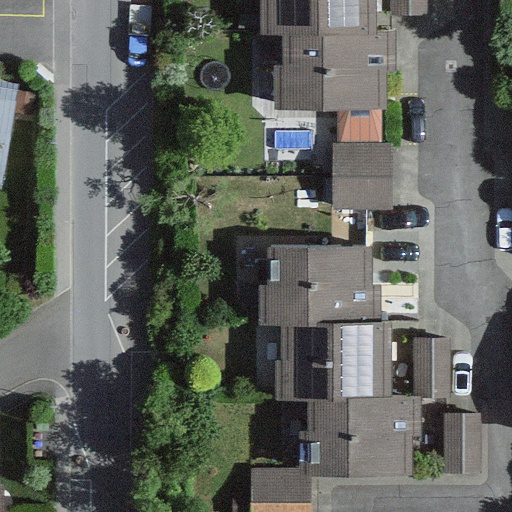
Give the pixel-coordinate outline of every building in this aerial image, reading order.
[(263,0),(264,18),(277,18),(277,96),(380,95),(380,62),(389,62),(389,28),(364,28),(364,0),(263,0)] [(387,146),(337,146),(337,201),(387,201),(387,146)] [(367,243),(277,242),(277,273),(264,273),(264,311),(279,311),(278,384),(312,385),(311,464),(403,465),(403,425),(411,425),(411,395),(384,395),(384,320),(375,320),(375,281),(367,281),(367,243)] [(445,335),(419,335),(420,389),(445,389),(445,335)] [(478,412),(450,412),(451,465),(479,464),(478,412)] [(305,511),(306,471),(255,471),(254,511),(305,511)]
